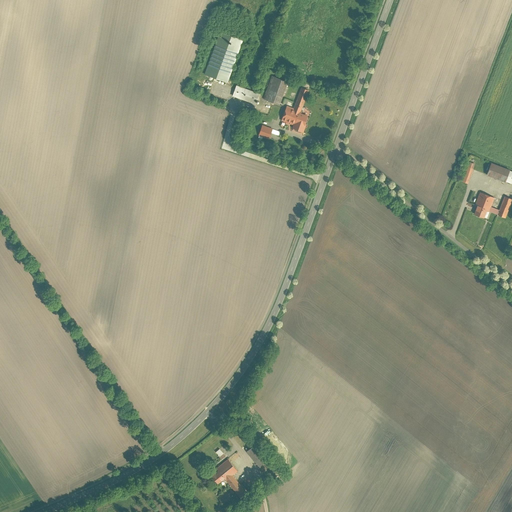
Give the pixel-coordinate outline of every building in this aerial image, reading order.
[(242,40),(219,31),(204,74),(227,82),(242,40)] [(288,81),(272,75),(264,99),(279,104),(288,81)] [(260,94),(236,85),(232,95),(256,103),(260,94)] [(307,90),(300,87),(292,110),(299,112),(307,90)] [(291,106),(286,105),(280,120),(293,124),(291,128),(302,132),(304,125),(303,124),(307,115),(299,112),(292,110),(290,109),(291,106)] [(272,128),(262,124),(258,134),(269,138),(272,128)] [(461,181),(467,183),(475,163),(468,161),(461,181)] [(511,170),(490,163),(485,174),(511,184),(511,170)] [(480,192),(472,213),(483,218),(486,210),(505,218),(511,200),(511,198),(504,195),(499,209),(490,206),(494,197),(480,192)] [(260,442),(250,450),(263,465),(272,457),(260,442)] [(217,451),(222,459),(226,455),(221,448),(217,451)] [(227,460),(211,473),(221,484),(226,480),(231,475),(237,471),(227,460)] [(241,487),(231,475),(226,480),(235,492),(241,487)] [(227,511),(229,511),(234,507),(230,503),(224,509),(227,511)]
